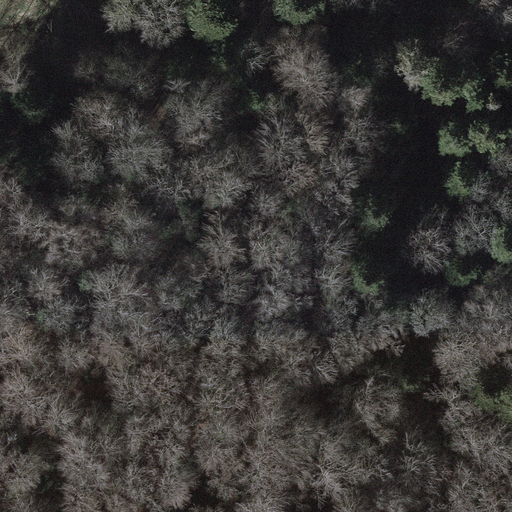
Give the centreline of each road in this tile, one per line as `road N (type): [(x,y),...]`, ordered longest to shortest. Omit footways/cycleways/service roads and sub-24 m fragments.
road 1 (track): [(252,0),(105,20),(79,15),(67,0)]
road 2 (track): [(511,30),(371,0)]
